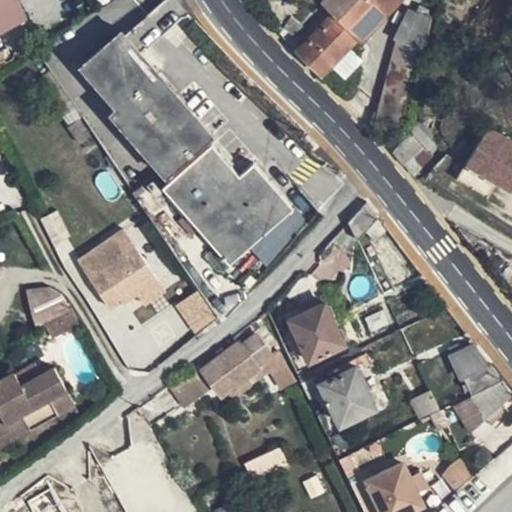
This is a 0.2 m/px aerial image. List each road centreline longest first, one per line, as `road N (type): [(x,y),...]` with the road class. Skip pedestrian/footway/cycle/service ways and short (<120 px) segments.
road 1 (secondary): [(511,341),(379,168),(272,61),(225,0)]
road 2 (unknown): [(379,168),(251,312),(113,411)]
